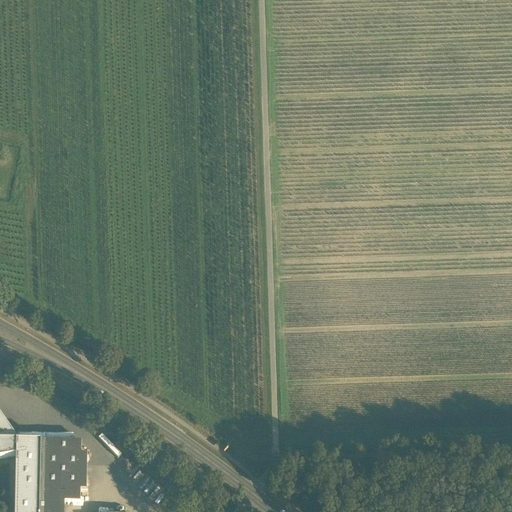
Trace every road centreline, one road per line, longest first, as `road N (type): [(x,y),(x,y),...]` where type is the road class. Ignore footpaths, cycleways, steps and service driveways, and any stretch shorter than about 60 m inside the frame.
road 1 (unclassified): [(261,0),(275,458),(257,498)]
road 2 (primary): [(0,333),(54,359),(257,498)]
road 3 (track): [(275,458),(511,453)]
